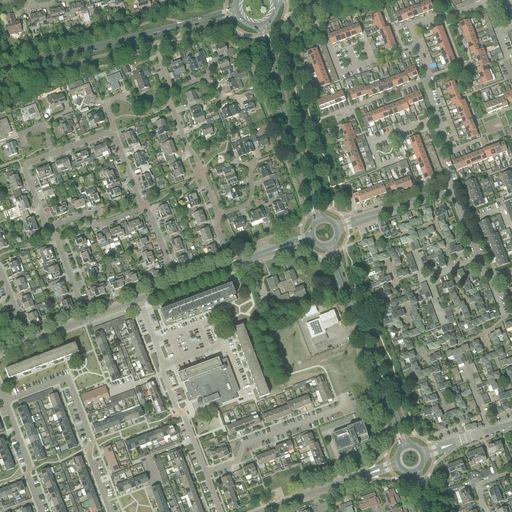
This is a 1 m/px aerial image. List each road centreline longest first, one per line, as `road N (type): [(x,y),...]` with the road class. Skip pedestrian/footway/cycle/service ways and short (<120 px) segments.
road 1 (residential): [(176,285),(114,134),(24,163),(87,321)]
road 2 (secondary): [(0,74),(237,17)]
road 3 (secondary): [(235,7),(0,69)]
road 4 (residential): [(231,265),(157,54)]
road 5 (tertiary): [(410,445),(332,244)]
road 6 (tertiary): [(324,247),(402,448)]
road 7 (tertiary): [(323,220),(281,103),(267,23)]
road 8 (tertiary): [(257,27),(316,223)]
road 9 (residential): [(110,511),(68,381),(5,401)]
road 10 (residential): [(204,472),(139,302)]
road 11 (residential): [(204,472),(235,461),(247,443),(345,406),(342,398)]
